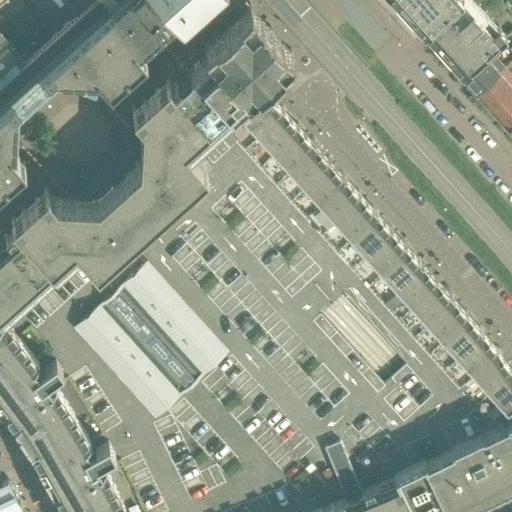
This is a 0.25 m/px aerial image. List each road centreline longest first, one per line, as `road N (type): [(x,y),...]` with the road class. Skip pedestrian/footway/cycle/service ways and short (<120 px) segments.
road 1 (residential): [(511,325),(300,85)]
road 2 (unclassified): [(29,187),(233,0)]
road 3 (residential): [(511,178),(379,36)]
